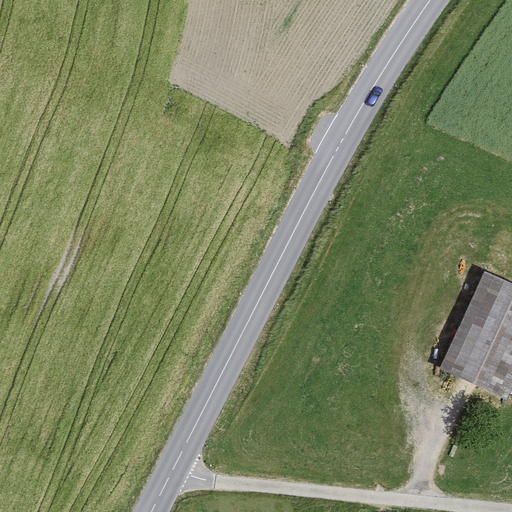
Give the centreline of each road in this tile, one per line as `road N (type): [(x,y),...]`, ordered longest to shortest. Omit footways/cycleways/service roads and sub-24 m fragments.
road 1 (tertiary): [(152,511),(384,58),(427,0)]
road 2 (track): [(167,482),(471,511)]
